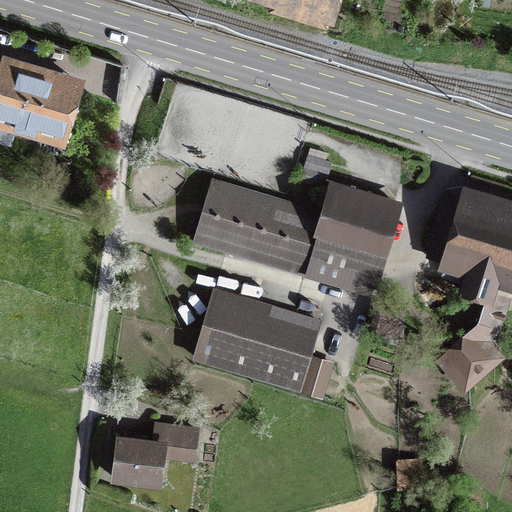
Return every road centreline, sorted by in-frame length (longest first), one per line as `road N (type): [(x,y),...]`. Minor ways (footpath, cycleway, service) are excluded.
road 1 (unclassified): [(149,37),(122,127),(79,511)]
road 2 (primary): [(149,37),(511,146)]
road 3 (primary): [(25,0),(149,37)]
